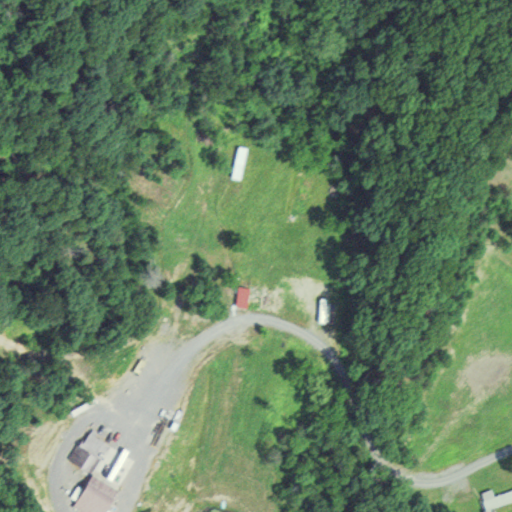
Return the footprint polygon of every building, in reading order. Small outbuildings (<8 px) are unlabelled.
[(247,147),(237,146),(234,178),(243,179),(247,147)] [(277,312),(279,294),(249,290),(247,308),(277,312)] [(82,467),(92,472),(101,455),(102,456),(108,444),(89,434),(83,446),(91,450),(82,467)] [(74,506),(84,511),(107,511),(121,489),(93,473),(74,506)] [(511,490),(494,496),(492,489),(480,493),(486,511),(503,511),(511,509),(511,490)]
